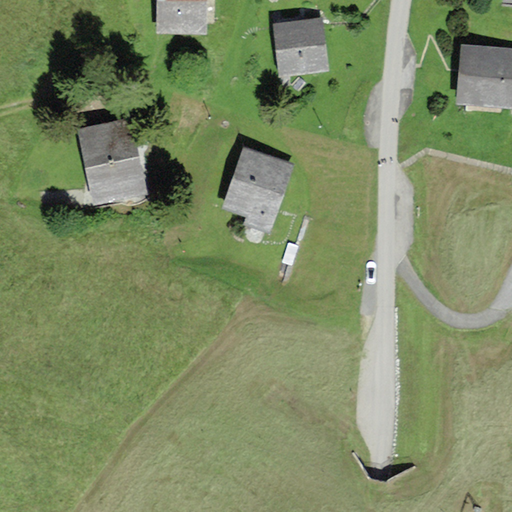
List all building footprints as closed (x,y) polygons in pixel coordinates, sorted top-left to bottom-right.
[(207,0),(157,0),(158,34),(207,34),(207,0)] [(320,21),(275,27),(281,76),(326,70),(320,21)] [(511,49),(460,46),(457,106),(511,109),(511,49)] [(132,118),(76,131),(94,207),(150,194),(132,118)] [(293,167),(243,151),(225,209),(247,216),(244,225),(271,234),(293,167)]
